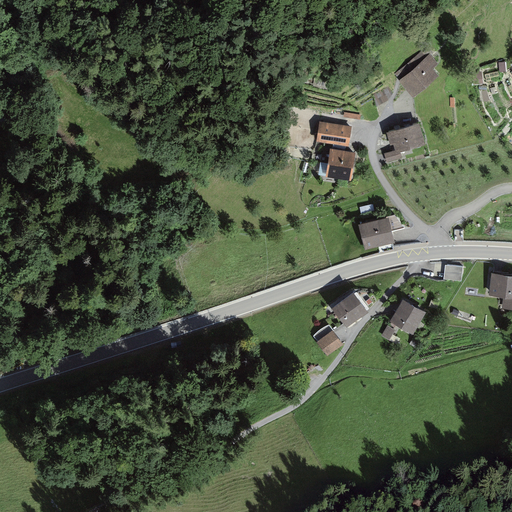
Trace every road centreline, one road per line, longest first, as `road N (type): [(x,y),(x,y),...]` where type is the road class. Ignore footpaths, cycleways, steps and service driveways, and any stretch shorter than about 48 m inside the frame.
road 1 (tertiary): [(0,386),(379,262),(441,252)]
road 2 (track): [(426,254),(303,400),(95,511)]
road 3 (residential): [(440,235),(404,207),(378,167),(378,134),(400,108)]
